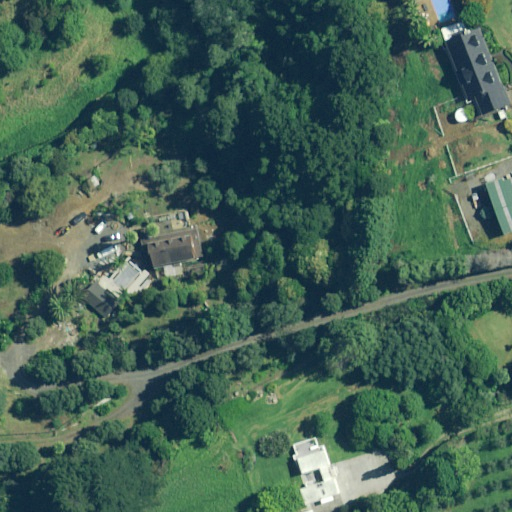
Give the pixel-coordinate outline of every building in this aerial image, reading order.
[(511,104),(511,103),(477,17),(441,32),(469,100),(475,97),(483,116),(511,104)] [(469,108),(455,110),(458,126),(472,123),(469,108)] [(511,180),(507,182),(505,176),(487,182),(506,234),(511,232),(511,180)] [(203,257),(197,229),(148,239),(154,267),(203,257)] [(296,452),(293,454),(295,462),(299,461),(303,474),(321,469),(325,482),(302,489),(306,505),(322,500),(323,504),(342,498),(336,478),(334,478),(330,465),(332,465),(327,445),(321,447),(318,437),(294,444),(296,452)]
